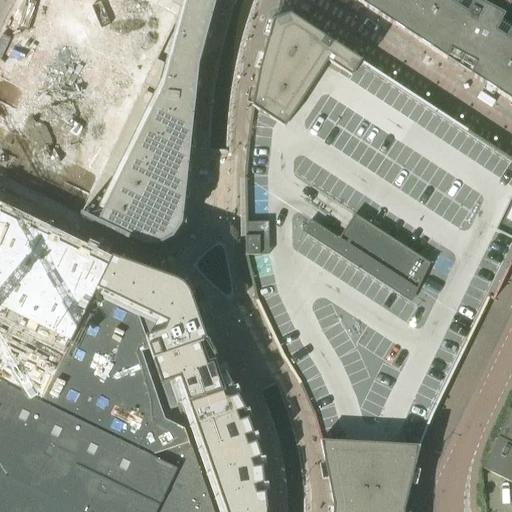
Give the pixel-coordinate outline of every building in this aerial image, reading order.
[(35,0),(0,73),(0,178),(79,217),(84,207),(111,153),(55,125),(116,0),(35,0)] [(182,0),(180,8),(161,81),(92,220),(93,221),(97,222),(96,224),(100,226),(113,232),(144,247),(160,247),(173,239),(182,226),(182,225),(182,219),(184,200),(185,194),(185,191),(187,175),(188,169),(190,150),(190,143),(192,125),(193,118),(196,90),(197,84),(199,67),(206,41),(207,35),(212,18),(216,0),(182,0)] [(182,0),(171,0),(170,3),(180,8),(182,0)] [(511,0),(354,0),(364,6),(463,71),(511,102),(511,0)] [(247,143),(244,179),(244,215),(245,226),(245,238),(244,238),(245,257),(255,302),(281,357),(299,385),(312,415),(320,442),(320,446),(333,506),(332,511),(403,511),(404,511),(415,465),(419,448),(419,447),(432,415),(479,320),(489,299),(493,301),(511,262),(511,160),(361,62),(290,16),(273,21),(272,24),(267,41),(258,73),(252,108),(247,143)] [(156,60),(144,85),(155,91),(158,84),(163,64),(156,60)] [(111,153),(84,207),(96,212),(152,96),(147,93),(143,99),(138,97),(111,153)] [(0,383),(151,457),(189,444),(184,430),(165,421),(145,362),(143,362),(140,353),(149,350),(145,340),(146,340),(147,339),(147,340),(188,326),(187,324),(192,322),(186,305),(173,289),(135,275),(137,269),(112,260),(109,267),(0,213),(0,383)] [(152,360),(151,360),(168,409),(187,402),(224,511),(263,511),(264,507),(257,456),(242,408),(206,341),(205,341),(152,360)] [(148,511),(158,493),(143,451),(0,381),(0,418),(3,426),(110,480),(119,506),(115,511),(148,511)] [(511,408),(482,469),(510,483),(511,479),(511,408)] [(0,511),(115,511),(119,506),(110,480),(3,426),(0,418),(0,511)] [(158,493),(148,511),(212,511),(187,435),(143,451),(158,493)]
